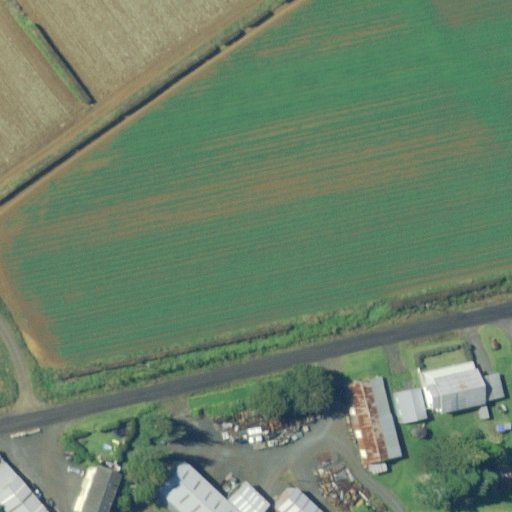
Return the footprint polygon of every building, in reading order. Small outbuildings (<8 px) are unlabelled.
[(473,378),(469,361),(418,373),(426,409),(432,408),(434,414),(501,398),(495,373),(473,378)] [(397,456),(379,377),(343,385),(361,463),(366,462),(369,474),(384,471),(381,460),(397,456)] [(423,418),(416,388),(393,393),(399,424),(423,418)] [(254,511),(262,504),(238,481),(219,501),(177,461),(148,490),(171,511),(254,511)] [(41,511),(1,463),(0,464),(0,511),(41,511)] [(511,487),(511,463),(485,471),(491,493),(511,487)] [(98,511),(111,475),(87,466),(70,511),(98,511)] [(314,511),(290,488),(269,509),(272,511),(314,511)]
